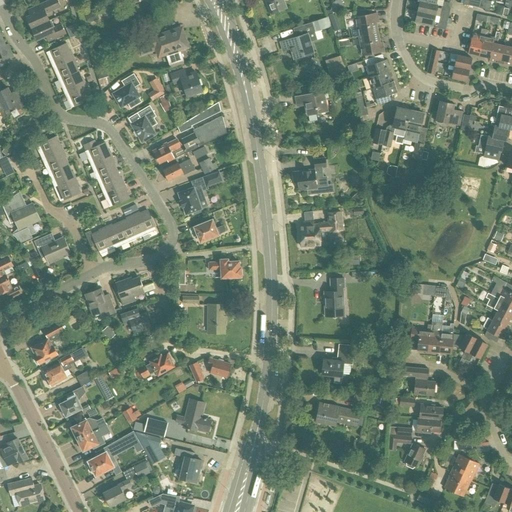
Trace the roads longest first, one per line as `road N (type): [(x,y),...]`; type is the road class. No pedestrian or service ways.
road 1 (secondary): [(231,511),(257,427),(271,326),(249,105)]
road 2 (residential): [(92,271),(154,258),(164,252),(170,226),(109,129),(62,118),(33,58)]
road 3 (residential): [(511,88),(487,83),(466,93),(424,82),(399,44),(398,0)]
road 4 (residential): [(77,511),(4,366)]
road 5 (residential): [(92,271),(31,168)]
